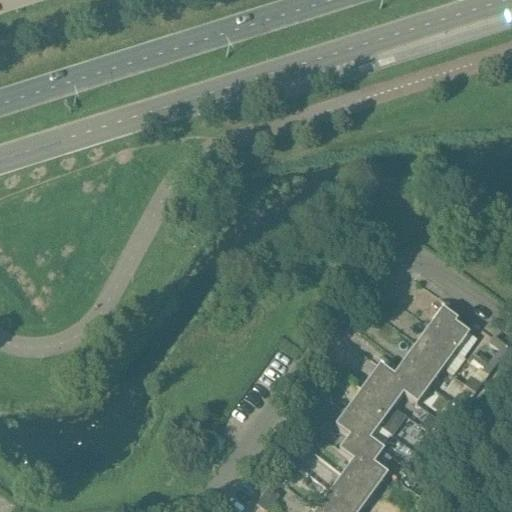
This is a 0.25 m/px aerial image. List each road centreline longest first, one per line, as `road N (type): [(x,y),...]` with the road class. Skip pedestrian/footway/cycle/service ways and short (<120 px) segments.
road 1 (unclassified): [(0,341),(54,346),(94,321),(169,189),(205,154),(511,53)]
road 2 (primary): [(0,161),(506,0)]
road 3 (residential): [(189,511),(217,488),(384,269),(428,268),(511,330)]
road 4 (primary): [(334,0),(0,105)]
